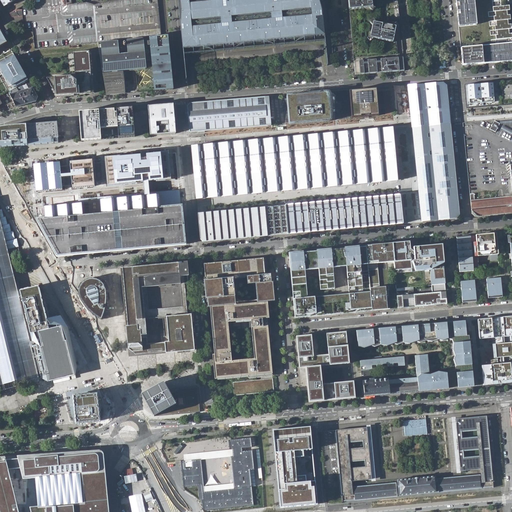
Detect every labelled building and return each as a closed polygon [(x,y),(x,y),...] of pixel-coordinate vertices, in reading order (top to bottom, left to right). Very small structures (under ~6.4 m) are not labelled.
[(35,49),(98,42),(117,41),(127,40),(143,38),(149,38),(161,36),(156,0),(115,0),(94,3),(86,1),(64,5),(64,0),(36,0),(34,1),(35,9),(23,10),(24,24),(24,29),(33,29),(35,49)] [(178,0),(183,47),(228,43),(278,38),(325,34),(322,0),(178,0)] [(348,0),(349,9),(354,62),(355,75),(377,73),(399,71),(404,70),(403,57),(398,58),(396,39),(393,38),(394,34),(396,27),(395,20),(399,19),(397,0),(348,0)] [(487,63),(511,61),(511,35),(511,34),(508,0),(455,0),(462,65),(487,63)] [(161,36),(149,38),(152,67),(152,70),(153,79),(154,90),(173,88),(168,36),(161,36)] [(103,71),(103,72),(135,69),(136,69),(144,68),(146,68),(143,38),(127,40),(128,53),(119,54),(117,41),(98,42),(100,51),(100,54),(102,63),(102,65),(103,71)] [(0,55),(0,93),(1,93),(2,95),(9,91),(15,87),(16,86),(17,86),(18,85),(20,84),(28,79),(11,50),(0,55)] [(92,52),(77,53),(79,73),(93,72),(92,52)] [(79,73),(77,53),(75,53),(76,76),(94,75),(93,73),(93,72),(79,73)] [(127,90),(125,73),(103,74),(107,92),(107,95),(125,94),(125,92),(125,90),(127,90)] [(76,76),(47,78),(57,96),(95,93),(94,75),(76,76)] [(9,91),(10,94),(17,107),(36,102),(38,97),(28,80),(20,85),(21,87),(21,88),(23,91),(21,92),(20,92),(18,89),(16,87),(15,87),(9,91)] [(486,83),(464,85),(466,108),(511,104),(511,80),(500,82),(486,83)] [(445,83),(443,81),(426,83),(408,84),(409,100),(410,108),(411,112),(411,120),(412,126),(417,179),(418,193),(421,221),(440,220),(456,218),(461,214),(451,123),(450,117),(449,108),(447,85),(445,83)] [(376,88),(349,90),(351,117),(360,116),(378,115),(392,114),(390,90),(376,91),(376,88)] [(287,96),(289,122),(290,122),(329,119),(330,119),(327,93),(328,92),(327,92),(288,95),(287,95),(287,96)] [(205,130),(267,125),(271,124),(269,96),(265,96),(190,102),(187,105),(190,131),(198,130),(198,132),(205,131),(205,130)] [(150,134),(175,132),(173,104),(148,106),(150,134)] [(101,110),(79,111),(81,141),(100,139),(99,128),(117,126),(118,138),(135,136),(133,107),(116,108),(117,112),(115,112),(114,109),(109,109),(101,110)] [(491,130),(497,132),(501,123),(495,121),(491,129),(491,130)] [(0,127),(0,142),(58,138),(57,122),(5,126),(0,127)] [(386,181),(398,180),(395,152),(393,128),(381,129),(377,129),(366,130),(362,131),(351,132),(347,132),(336,133),(332,133),(321,134),(317,135),(306,136),(302,136),(291,137),(287,138),(277,139),(272,139),(262,140),(257,140),(247,141),(242,142),(231,143),(227,143),(216,144),(212,145),(201,146),(192,146),(192,149),(194,167),(195,179),(195,181),(197,197),(197,199),(206,198),(217,197),(221,197),(232,196),(236,195),(247,194),(251,194),(262,193),(267,192),(278,191),(282,191),(292,190),(296,190),(307,189),(312,188),(322,187),(326,187),(337,186),(341,185),(351,184),(356,184),(367,183),(371,183),(382,182),(386,181)] [(141,154),(105,158),(108,186),(143,183),(149,182),(171,180),(168,152),(146,154),(147,158),(144,158),(141,159),(141,154)] [(71,177),(72,189),(95,187),(92,160),(89,160),(70,162),(70,166),(71,174),(71,177)] [(60,163),(33,165),(36,192),(42,192),(62,190),(61,178),(61,175),(60,166),(60,163)] [(511,166),(511,178),(511,180),(509,181),(509,185),(511,184),(511,195),(505,197),(476,200),(475,193),(471,194),(471,200),(473,214),(476,217),(511,213),(511,166)] [(44,207),(45,218),(180,205),(179,189),(149,192),(144,193),(78,199),(79,203),(44,207)] [(403,223),(400,195),(368,198),(285,205),(287,234),(403,223)] [(39,218),(58,255),(186,245),(183,205),(180,205),(45,218),(39,218)] [(203,241),(268,236),(266,222),(265,207),(198,213),(200,239),(203,241)] [(0,391),(13,388),(38,381),(38,378),(31,351),(17,291),(13,272),(12,268),(8,250),(19,247),(17,238),(15,239),(13,231),(11,232),(9,224),(8,225),(6,217),(4,217),(2,209),(0,209),(0,391)] [(410,242),(393,243),(394,262),(395,270),(412,268),(410,242)] [(371,300),(372,311),(389,309),(388,287),(379,288),(377,263),(394,262),(393,243),(366,246),(366,247),(367,263),(371,300)] [(488,243),(489,266),(497,265),(495,243),(488,243)] [(442,245),(413,248),(415,268),(430,267),(431,270),(430,272),(431,285),(432,285),(444,283),(442,245)] [(367,263),(366,247),(359,247),(359,246),(344,248),(345,249),(341,249),(343,267),(346,266),(349,294),(347,294),(346,294),(347,313),(372,311),(371,300),(367,263)] [(304,251),(289,253),(295,318),(341,314),(339,295),(308,298),(305,270),(319,269),(321,290),(335,289),(333,268),(336,267),(335,250),(331,250),(331,249),(317,250),(317,251),(304,253),(304,251)] [(338,249),(335,250),(336,267),(340,267),(343,267),(341,249),(338,249)] [(264,275),(262,259),(206,264),(207,280),(237,278),(240,304),(210,308),(217,379),(273,373),(269,333),(265,333),(265,327),(268,326),(266,302),(275,301),(273,282),(271,282),(271,275),(264,275)] [(121,266),(128,348),(134,353),(169,350),(169,351),(194,349),(186,262),(121,266)] [(96,317),(98,318),(101,320),(106,307),(106,306),(107,306),(107,303),(106,303),(107,300),(107,298),(107,295),(107,292),(106,289),(109,289),(105,281),(103,283),(102,282),(102,281),(101,281),(101,279),(98,277),(97,279),(96,278),(94,278),(93,278),(91,278),(89,278),(88,279),(86,280),(85,280),(83,281),(82,283),(81,284),(80,283),(79,286),(80,287),(79,288),(79,290),(79,291),(79,293),(79,294),(79,296),(80,297),(81,300),(83,303),(85,305),(87,308),(89,310),(91,313),(93,315),(96,317)] [(237,278),(207,280),(209,294),(210,308),(240,304),(237,278)] [(486,284),(487,297),(502,295),(500,278),(488,279),(488,284),(486,284)] [(460,281),(462,303),(476,301),(476,298),(475,288),(473,288),(472,280),(460,281)] [(397,296),(398,308),(446,304),(445,289),(444,283),(432,285),(432,293),(397,296)] [(35,287),(17,291),(31,351),(38,378),(47,382),(75,375),(77,367),(69,331),(61,316),(47,319),(41,295),(39,286),(35,287)] [(342,295),(339,295),(341,314),(344,314),(347,313),(346,294),(342,295)] [(511,336),(511,316),(498,318),(499,337),(511,336)] [(499,337),(498,318),(477,319),(479,339),(499,337)] [(409,326),(355,331),(357,346),(453,336),(457,369),(455,373),(429,375),(428,373),(427,355),(414,356),(416,377),(418,391),(473,386),(467,321),(411,326),(409,326)] [(346,332),(326,334),(328,354),(329,365),(349,363),(346,332)] [(311,335),(296,337),(299,368),(306,368),(320,366),(319,355),(313,356),(311,335)] [(453,336),(357,346),(365,349),(371,347),(376,348),(381,346),(388,347),(393,345),(399,346),(403,344),(410,345),(415,342),(421,344),(425,341),(433,343),(438,340),(443,342),(448,339),(451,340),(452,343),(451,349),(454,355),(453,360),(455,366),(454,368),(450,369),(446,368),(442,370),(437,369),(428,373),(429,375),(455,373),(457,369),(453,336)] [(511,344),(511,342),(492,344),(494,358),(511,356),(511,344)] [(328,354),(319,355),(320,366),(329,365),(328,354)] [(403,357),(359,362),(360,371),(368,370),(380,368),(386,367),(386,368),(404,366),(403,357)] [(510,363),(481,365),(483,385),(511,382),(510,363)] [(320,366),(306,368),(306,375),(321,374),(320,366)] [(344,381),(353,380),(353,370),(344,370),(344,381)] [(360,371),(362,381),(370,381),(368,370),(360,371)] [(321,374),(306,375),(309,401),(355,397),(353,381),(322,384),(321,374)] [(418,391),(416,377),(396,379),(388,380),(388,381),(390,394),(418,391)] [(273,379),(233,383),(235,396),(275,392),(273,379)] [(388,379),(370,381),(362,381),(364,396),(390,394),(388,381),(388,380),(388,379)] [(163,381),(141,394),(153,416),(200,412),(198,386),(168,389),(163,381)] [(73,395),(76,421),(100,419),(97,393),(73,395)] [(491,470),(487,417),(457,420),(458,431),(462,471),(480,469),(481,476),(479,476),(435,480),(434,477),(417,478),(397,480),(397,483),(353,487),(353,488),(351,489),(350,481),(371,479),(367,428),(335,430),(340,484),(340,487),(341,489),(341,501),(493,488),(492,475),(492,473),(491,470)] [(284,433),(273,434),(279,504),(298,502),(298,505),(317,503),(310,426),(304,427),(284,429),(284,433)] [(370,427),(367,428),(371,479),(375,479),(370,427)] [(251,445),(250,436),(227,439),(228,448),(231,447),(232,455),(229,456),(233,483),(233,488),(204,491),(203,486),(201,459),(200,458),(184,460),(180,460),(183,486),(197,484),(198,499),(201,499),(202,509),(253,504),(249,469),(253,469),(251,449),(241,450),(240,446),(251,445)] [(231,447),(228,448),(183,453),(184,460),(200,458),(201,459),(229,456),(232,455),(231,447)] [(18,458),(12,459),(6,460),(6,457),(0,456),(0,511),(108,511),(103,453),(102,451),(100,450),(68,453),(32,455),(25,455),(18,456),(18,458)]
